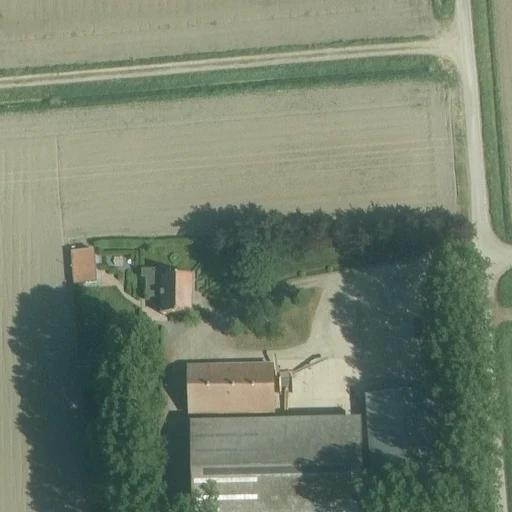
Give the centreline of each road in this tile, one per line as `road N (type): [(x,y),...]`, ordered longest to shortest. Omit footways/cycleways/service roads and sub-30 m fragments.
road 1 (track): [(466,46),(0,84)]
road 2 (unclassified): [(485,257),(461,0)]
road 3 (unclassified): [(505,511),(485,257)]
